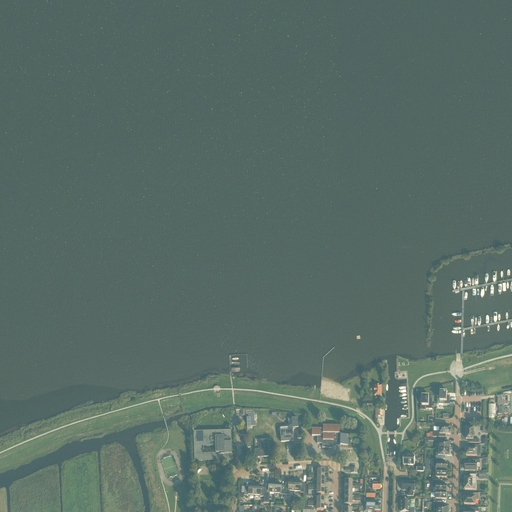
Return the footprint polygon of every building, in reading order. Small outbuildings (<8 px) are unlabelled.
[(441,392),(441,397),(438,397),(438,404),(449,405),(450,396),(448,396),(448,392),(441,392)] [(427,410),(433,410),(433,403),(430,402),(430,396),(427,396),(427,395),(423,395),(423,396),(423,399),(422,399),(422,404),(423,404),(423,407),(427,407),(427,410)] [(281,442),(293,441),(292,428),(298,427),(297,418),(291,418),(292,424),(288,428),(280,429),(281,442)] [(322,444),(322,448),(328,448),(328,447),(336,447),(336,444),(340,444),(340,445),(348,445),(348,435),(340,435),(340,433),(339,433),(339,426),(323,425),(323,429),(320,429),(312,428),(312,436),(317,437),(317,444),(322,444)] [(445,435),(451,435),(451,429),(441,428),(441,433),(434,432),(434,438),(445,438),(445,435)] [(474,428),(466,428),(466,440),(470,440),(470,443),(479,443),(479,440),(473,440),(474,428)] [(193,431),(194,461),(232,460),(231,430),(193,431)] [(439,445),(439,449),(449,449),(450,443),(444,443),(444,438),(436,438),(436,445),(439,445)] [(268,439),(264,440),(260,440),(260,449),(255,450),(255,458),(269,456),(268,439)] [(472,449),(466,448),(466,452),(465,452),(465,455),(466,455),(466,456),(476,456),(477,449),(479,449),(479,445),(472,445),(472,449)] [(449,449),(439,449),(439,453),(436,453),(436,459),(443,459),(443,456),(449,456),(449,449)] [(415,457),(403,456),(403,465),(414,465),(415,457)] [(473,463),(465,463),(465,464),(464,467),(465,467),(465,470),(477,471),(477,467),(480,467),(480,460),(473,460),(473,463)] [(437,467),(437,471),(448,471),(448,465),(442,465),(442,462),(435,461),(434,467),(437,467)] [(448,471),(437,471),(437,475),(434,475),(434,481),(441,481),(441,478),(447,478),(448,471)] [(469,478),(465,478),(465,490),(475,490),(476,485),(472,484),(472,479),(476,479),(476,475),(469,475),(469,478)] [(380,489),(380,484),(378,484),(378,479),(369,480),(369,484),(372,484),(372,490),(380,489)] [(284,486),(283,496),(284,496),(284,495),(289,496),(290,492),(293,492),(294,482),(288,482),(288,487),(284,486)] [(294,482),(293,492),(300,492),(304,493),(305,485),(301,485),(301,483),(294,482)] [(414,483),(403,482),(402,491),(407,491),(407,496),(413,496),(413,491),(414,491),(414,483)] [(264,497),(263,503),(269,503),(270,493),(274,494),(274,483),(268,483),(268,489),(264,488),(264,496),(264,497)] [(274,483),(274,494),(280,494),(280,495),(283,496),(284,486),(281,486),(281,484),(274,483)] [(437,489),(436,492),(447,493),(447,486),(441,486),(441,483),(434,483),(434,489),(437,489)] [(248,487),(245,487),(244,496),(248,496),(248,495),(254,495),(255,485),(248,485),(248,487)] [(260,497),(264,497),(264,496),(264,488),(261,488),(261,485),(255,485),(254,495),(260,496),(260,497)] [(447,493),(436,492),(436,499),(434,499),(434,503),(441,503),(441,500),(447,500),(447,493)] [(472,497),(464,497),(464,498),(463,501),(464,501),(464,504),(475,505),(475,500),(479,500),(479,494),(472,494),(472,497)] [(375,500),(366,499),(366,510),(374,510),(380,510),(380,505),(375,504),(375,500)] [(410,500),(401,500),(400,511),(414,511),(415,508),(410,508),(410,500)]
